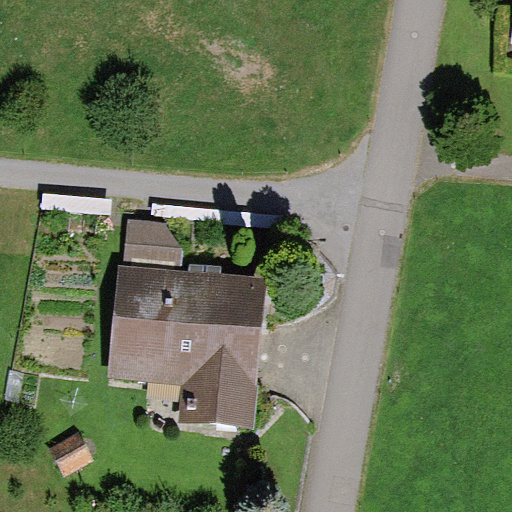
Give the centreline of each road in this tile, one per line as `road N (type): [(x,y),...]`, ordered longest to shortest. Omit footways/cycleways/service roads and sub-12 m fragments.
road 1 (residential): [(421,0),(330,511)]
road 2 (track): [(387,206),(0,169)]
